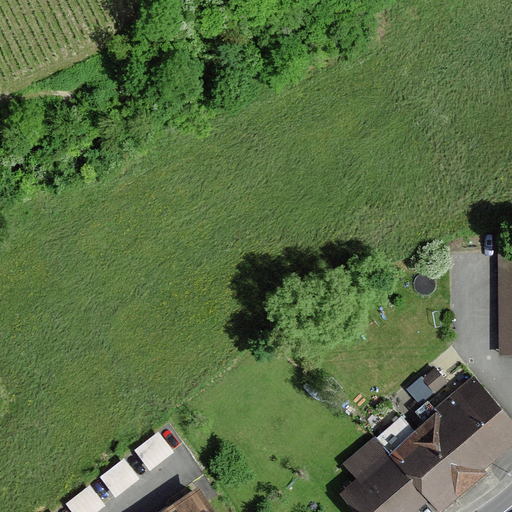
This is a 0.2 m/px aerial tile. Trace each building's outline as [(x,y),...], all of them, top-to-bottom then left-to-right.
[(511,245),(498,245),(499,355),(511,355),(511,245)] [(409,381),(418,395),(448,377),(439,362),(409,381)] [(438,411),(434,414),(435,416),(482,470),(511,443),(511,420),(473,376),(436,408),(438,411)] [(441,511),(486,473),(482,470),(435,416),(416,432),(402,417),(377,439),(429,498),(440,511),(441,511)] [(158,432),(134,450),(150,470),(174,452),(158,432)] [(357,511),(412,511),(429,498),(377,439),(375,437),(345,463),(360,479),(342,494),(357,511)] [(124,459),(100,477),(115,497),(139,479),(124,459)] [(90,485),(66,504),(72,511),(96,511),(105,506),(90,485)] [(215,511),(199,488),(164,511),(215,511)]
